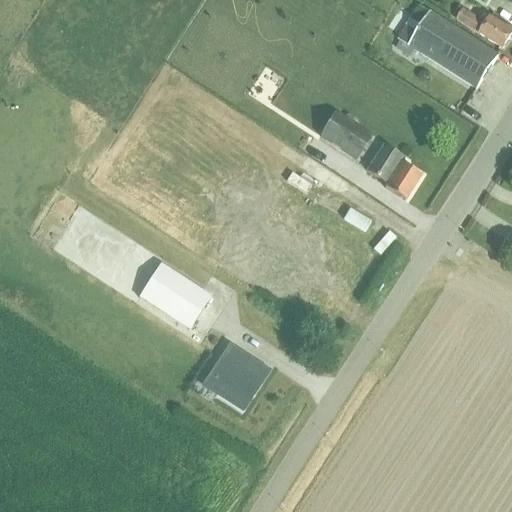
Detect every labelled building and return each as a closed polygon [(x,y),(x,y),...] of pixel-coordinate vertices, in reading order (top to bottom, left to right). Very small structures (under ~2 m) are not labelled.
[(473,0),(486,8),(491,0),(473,0)] [(420,7),(398,41),(477,91),(498,57),(420,7)] [(503,51),(511,36),(511,31),(492,19),(488,25),(464,10),(457,21),(481,36),(480,37),(503,51)] [(336,115),(321,138),(356,161),(371,137),(336,115)] [(405,203),(422,176),(402,164),(404,160),(383,147),(367,173),(386,185),(383,189),(405,203)] [(283,174),(278,182),(297,195),(303,187),(283,174)] [(312,195),(307,205),(328,216),(333,205),(312,195)] [(159,266),(138,299),(188,331),(209,298),(159,266)] [(243,413),(269,373),(230,348),(221,363),(233,371),(217,396),(243,413)]
